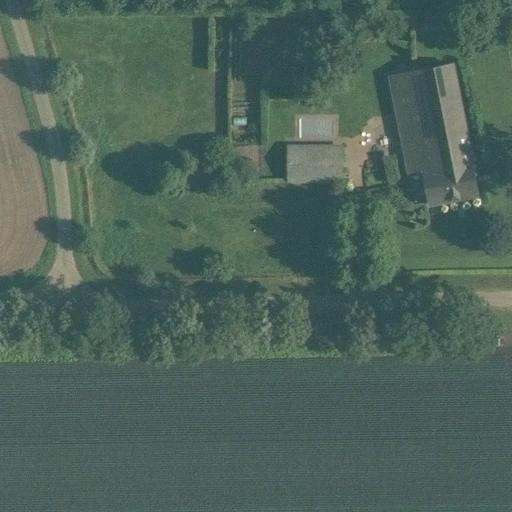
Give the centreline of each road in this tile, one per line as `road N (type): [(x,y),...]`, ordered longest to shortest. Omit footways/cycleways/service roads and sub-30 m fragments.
road 1 (unclassified): [(511,299),(66,303)]
road 2 (unclassified): [(66,303),(61,169),(11,0)]
